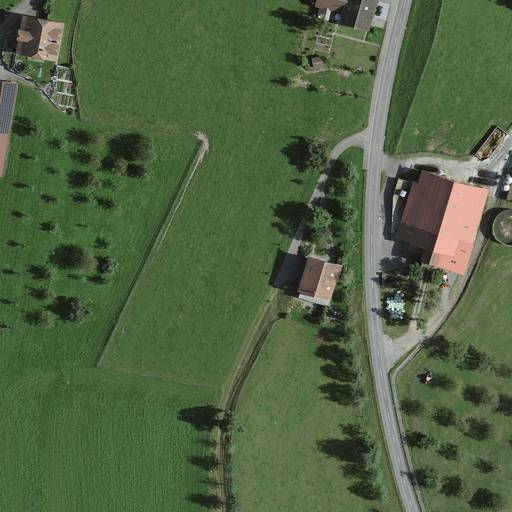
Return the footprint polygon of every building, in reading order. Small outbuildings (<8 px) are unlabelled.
[(318,0),(317,4),(345,11),(341,25),(360,30),(368,2),(359,0),(318,0)] [(65,27),(23,20),(18,56),(60,63),(65,27)] [(9,29),(6,51),(15,52),(19,30),(9,29)] [(0,173),(3,174),(19,86),(0,82),(0,173)] [(481,198),(418,179),(401,236),(422,242),(417,260),(459,273),(481,198)] [(511,208),(509,209),(503,210),(498,214),(495,219),(493,224),(493,230),(496,236),(499,240),(504,244),(510,245),(511,244),(511,208)] [(327,302),(335,270),(306,262),(297,294),(327,302)]
